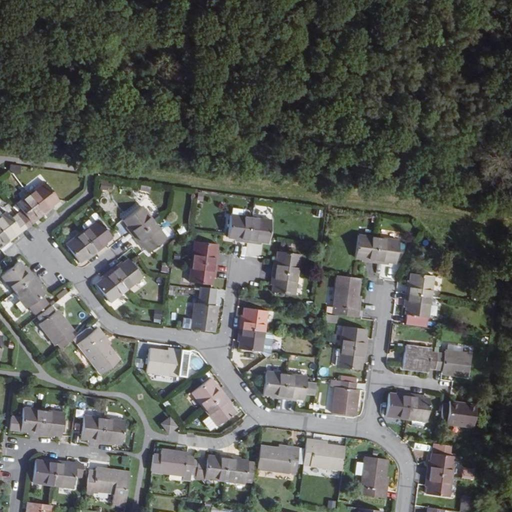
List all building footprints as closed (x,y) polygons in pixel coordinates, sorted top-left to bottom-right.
[(9,164),(8,172),(18,173),(19,165),(9,164)] [(58,200),(44,182),(29,194),(42,212),(43,214),(49,209),(48,207),(58,200)] [(99,182),(98,189),(109,191),(110,184),(99,182)] [(17,203),(22,209),(16,214),(26,227),(32,222),(31,221),(42,212),(29,194),(17,203)] [(135,237),(154,222),(142,206),(125,219),(132,230),(131,231),(135,237)] [(11,218),(6,212),(0,216),(0,227),(8,238),(20,230),(21,231),(26,227),(16,214),(11,218)] [(79,225),(84,231),(98,220),(100,218),(98,214),(94,213),(88,218),(86,216),(79,222),(79,225)] [(248,241),(251,217),(231,214),(229,237),(242,238),(241,241),(248,241)] [(269,242),(272,220),(251,217),(248,241),(255,242),(256,240),(269,242)] [(84,231),(82,232),(97,252),(103,247),(102,245),(112,238),(98,220),(84,231)] [(149,252),(167,238),(154,222),(135,237),(139,242),(141,241),(149,252)] [(4,245),(9,240),(8,238),(0,227),(0,245),(3,243),(4,245)] [(97,252),(82,232),(66,244),(80,263),(91,254),(92,256),(97,252)] [(395,263),(398,241),(358,235),(355,257),(368,259),(368,261),(382,263),(382,261),(395,263)] [(217,244),(196,241),(193,261),(217,264),(218,257),(216,257),(217,244)] [(276,264),(274,264),(273,271),(297,274),(300,253),(278,250),(276,264)] [(117,265),(111,269),(126,289),(142,277),(128,259),(118,267),(117,265)] [(216,272),(217,264),(193,261),(190,281),(212,285),(214,272),(216,272)] [(2,275),(14,292),(34,277),(30,271),(27,272),(19,262),(2,275)] [(111,269),(106,274),(107,276),(96,284),(110,302),(126,289),(111,269)] [(295,294),(297,274),(273,271),(272,278),(274,278),(273,292),(295,294)] [(431,297),(434,277),(412,274),(410,288),(408,288),(407,294),(431,297)] [(355,310),(360,277),(340,275),(335,314),(358,317),(359,310),(355,310)] [(38,282),(34,277),(14,292),(27,308),(29,306),(35,314),(48,305),(42,297),(45,294),(36,283),(38,282)] [(201,287),(199,296),(215,299),(217,289),(201,287)] [(57,299),(67,293),(64,288),(54,294),(57,299)] [(427,327),(431,297),(407,294),(406,302),(408,302),(406,314),(408,314),(406,324),(427,327)] [(214,305),(215,299),(199,296),(198,303),(195,303),(193,319),(183,317),(182,327),(214,331),(217,306),(214,305)] [(54,312),(50,307),(37,316),(41,322),(39,324),(55,345),(56,344),(60,349),(74,338),(75,338),(71,332),(72,331),(57,310),(54,312)] [(265,330),(267,310),(245,307),(243,321),(241,321),(240,327),(265,330)] [(323,321),(334,322),(334,314),(323,314),(323,321)] [(98,327),(88,334),(84,330),(74,338),(101,374),(119,360),(99,335),(102,333),(98,327)] [(262,351),(265,330),(240,327),(239,335),(241,335),(240,349),(262,351)] [(344,327),(341,346),(366,350),(366,343),(364,343),(366,329),(344,327)] [(274,332),(265,330),(262,351),(265,355),(271,351),(274,332)] [(447,351),(462,353),(463,345),(448,343),(447,351)] [(365,357),(366,350),(341,346),(338,367),(361,371),(363,356),(365,357)] [(428,368),(435,368),(437,353),(430,352),(430,349),(403,346),(401,367),(427,371),(428,368)] [(181,350),(181,354),(149,349),(146,371),(185,376),(188,351),(181,350)] [(444,354),(437,353),(435,368),(442,369),(441,373),(467,376),(470,355),(462,353),(447,351),(445,351),(444,354)] [(276,397),(283,398),(286,374),(266,371),(263,393),(277,395),(276,397)] [(306,383),(307,376),(286,374),(283,398),(291,399),(291,397),(304,398),(305,393),(315,395),(316,384),(306,383)] [(220,388),(219,389),(211,378),(193,392),(205,408),(224,393),(220,388)] [(355,389),(356,383),(331,379),(330,386),(336,387),(332,412),(355,416),(359,390),(355,389)] [(386,415),(407,418),(410,393),(403,392),(402,395),(389,393),(386,415)] [(229,399),(224,393),(205,408),(210,415),(218,425),(236,411),(227,400),(229,399)] [(417,394),(410,393),(407,418),(427,421),(430,398),(417,396),(417,394)] [(446,423),(472,426),(475,404),(449,401),(448,404),(442,403),(440,420),(446,420),(446,423)] [(33,434),(40,435),(43,411),(24,408),(23,418),(11,417),(10,429),(34,432),(33,434)] [(64,414),(43,411),(40,435),(47,436),(48,434),(61,435),(64,414)] [(209,431),(218,425),(210,415),(202,421),(209,431)] [(94,442),(101,443),(105,420),(84,417),(82,438),(95,440),(94,442)] [(168,432),(176,426),(169,417),(161,424),(168,432)] [(125,422),(105,420),(101,443),(108,444),(109,442),(122,444),(125,422)] [(314,442),(314,439),(307,438),(304,463),(342,469),(345,447),(314,442)] [(429,466),(427,473),(452,476),(454,456),(454,455),(455,445),(434,442),(433,453),(432,453),(431,466),(429,466)] [(292,448),(291,450),(260,446),(257,468),(295,474),(299,448),(292,448)] [(162,450),(160,458),(153,457),(151,471),(185,475),(184,480),(191,481),(192,475),(194,460),(194,457),(187,456),(187,453),(162,450)] [(205,478),(225,481),(228,456),(221,455),(221,458),(208,456),(207,461),(198,460),(199,461),(194,460),(192,475),(196,475),(196,479),(205,480),(205,478)] [(235,460),(235,457),(228,456),(225,481),(252,484),(255,462),(235,460)] [(383,491),(387,459),(365,456),(364,463),(363,476),(360,495),(386,498),(387,491),(383,491)] [(51,460),(50,463),(37,461),(34,483),(54,486),(58,461),(51,460)] [(78,466),(65,465),(65,462),(58,461),(54,486),(75,488),(76,477),(83,478),(85,465),(78,464),(78,466)] [(363,476),(364,463),(356,462),(354,475),(363,476)] [(130,471),(123,470),(97,466),(97,469),(90,467),(88,487),(87,492),(95,493),(95,491),(114,494),(113,502),(125,504),(130,471)] [(449,497),(452,476),(427,473),(426,480),(429,480),(427,494),(449,497)] [(468,511),(470,498),(460,496),(459,511),(468,511)] [(51,511),(53,506),(27,502),(26,509),(30,510),(29,511),(51,511)]
